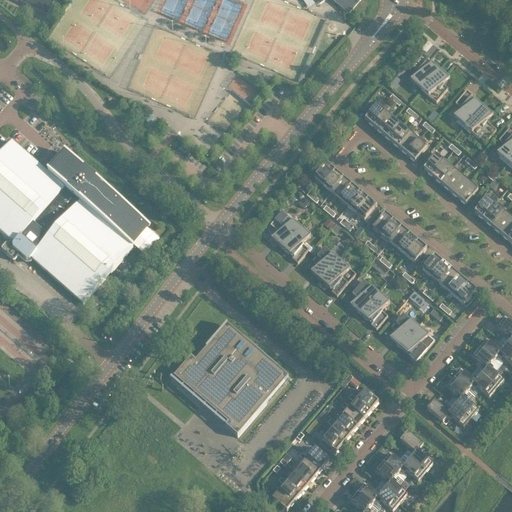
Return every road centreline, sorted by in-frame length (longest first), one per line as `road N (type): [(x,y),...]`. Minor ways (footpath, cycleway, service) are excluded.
road 1 (residential): [(511,258),(371,139),(354,137),(341,153),(345,169),(495,297)]
road 2 (tertiary): [(0,502),(215,228)]
road 3 (unclassified): [(220,223),(0,15)]
road 4 (residential): [(411,391),(215,228)]
road 5 (tertiary): [(220,223),(376,31)]
road 6 (residential): [(312,511),(411,391)]
road 7 (residential): [(511,88),(403,6)]
road 8 (residential): [(411,391),(495,297)]
